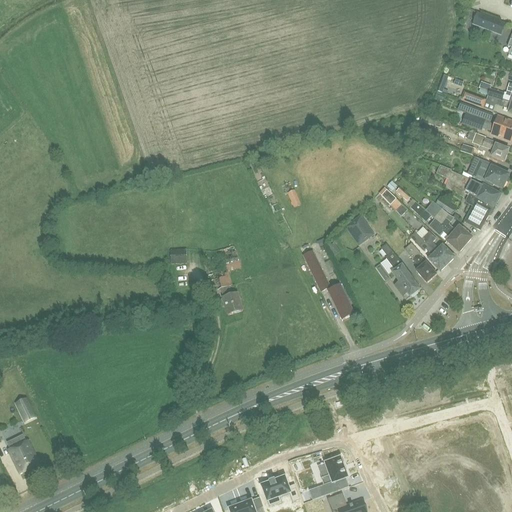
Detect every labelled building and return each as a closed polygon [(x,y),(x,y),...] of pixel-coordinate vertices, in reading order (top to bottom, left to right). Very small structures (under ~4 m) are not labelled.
[(505,24),(500,22),(477,14),(473,25),(501,36),(505,24)] [(437,92),(442,94),(448,78),(443,76),(437,92)] [(511,85),(509,85),(506,95),(490,90),(489,93),(480,89),(478,93),(487,96),(502,101),(511,103),(511,85)] [(483,109),(485,102),(486,101),(464,93),(461,101),(483,109)] [(500,107),(509,110),(508,113),(511,114),(511,103),(502,101),(500,107)] [(483,129),(491,133),(491,135),(511,143),(511,141),(511,122),(497,117),(493,127),(492,127),(492,125),(490,124),(493,115),(468,106),(464,118),(462,125),(482,132),(483,129)] [(426,117),(424,123),(440,129),(442,123),(426,117)] [(426,138),(429,129),(423,126),(419,136),(426,138)] [(493,150),(493,152),(490,158),(504,163),(509,150),(496,145),(497,143),(485,139),(486,138),(475,134),(472,142),(472,143),(472,144),(482,148),(483,146),(493,150)] [(493,188),(494,185),(502,189),(509,175),(498,170),(491,166),(490,167),(480,162),(474,176),(473,178),(484,183),(493,188)] [(451,171),(440,166),(436,175),(448,180),(445,188),(462,198),(464,193),(468,195),(465,202),(465,204),(471,208),(463,223),(480,232),(491,213),(493,214),(496,208),(492,206),(495,201),(500,198),(501,195),(496,193),(496,194),(482,188),(450,172),(451,171)] [(411,199),(399,189),(396,193),(407,203),(411,199)] [(295,191),(287,195),(294,209),(301,206),(295,191)] [(387,191),(381,197),(391,206),(397,200),(387,191)] [(440,198),(436,205),(452,216),(456,209),(447,203),(440,198)] [(426,222),(431,217),(415,203),(412,201),(407,206),(426,222)] [(441,210),(434,219),(435,220),(465,246),(472,238),(459,227),(455,231),(449,225),(451,224),(446,220),(449,216),(441,210)] [(359,246),(367,240),(373,236),(360,218),(346,229),(359,246)] [(443,233),(449,238),(446,242),(459,253),(465,246),(435,220),(429,227),(440,237),(443,233)] [(422,240),(425,242),(447,265),(454,258),(442,246),(438,250),(433,243),(436,240),(429,233),(422,240)] [(426,250),(431,257),(428,260),(440,272),(447,265),(425,242),(419,248),(423,252),(426,250)] [(413,260),(414,260),(420,268),(416,271),(427,284),(437,275),(426,263),(426,264),(419,256),(421,255),(411,244),(404,250),(413,260)] [(333,245),(328,248),(334,256),(339,253),(333,245)] [(203,262),(212,292),(222,289),(225,297),(223,298),(228,316),(243,311),(237,293),(232,295),(229,287),(232,286),(228,271),(241,268),(234,246),(216,252),(217,258),(203,262)] [(170,265),(187,265),(186,250),(170,251),(170,265)] [(304,257),(321,292),(330,288),(312,253),(304,257)] [(386,258),(395,271),(393,273),(400,283),(396,286),(403,296),(407,293),(410,297),(420,290),(402,266),(403,266),(393,253),(386,258)] [(328,292),(343,321),(354,316),(339,287),(328,292)] [(17,404),(22,415),(31,411),(26,400),(17,404)] [(486,420),(477,423),(483,446),(492,443),(486,420)] [(477,423),(467,425),(473,448),(483,446),(477,423)] [(466,426),(456,429),(459,441),(462,452),(473,449),(473,448),(467,425),(466,426)] [(446,431),(434,434),(440,456),(457,451),(453,438),(448,440),(446,431)] [(434,434),(422,437),(424,446),(427,459),(440,456),(434,434)] [(20,475),(40,466),(29,442),(9,452),(20,475)] [(324,486),(309,492),(313,502),(324,497),(323,495),(338,489),(336,483),(346,479),(347,479),(348,479),(348,478),(347,478),(345,471),(346,471),(344,466),(343,466),(341,460),(341,459),(339,459),(340,459),(339,459),(338,457),(329,460),(330,463),(326,464),(325,464),(325,465),(323,466),(323,465),(321,466),(318,467),(322,479),(321,479),(324,486)] [(489,457),(476,461),(482,478),(503,470),(499,458),(490,462),(489,457)] [(503,470),(482,478),(485,488),(508,480),(504,470),(503,470)] [(270,484),(262,487),(270,508),(281,503),(279,498),(290,494),(293,503),(300,501),(295,486),(288,488),(285,479),(275,482),(275,481),(274,481),(275,482),(270,484),(270,483),(269,483),(270,484)] [(508,480),(485,488),(489,498),(510,490),(511,490),(508,480)] [(511,494),(510,490),(489,498),(494,511),(499,511),(507,509),(506,505),(511,502),(511,494)] [(343,495),(327,500),(328,502),(329,501),(333,511),(365,511),(362,502),(346,508),(342,497),(343,496),(343,495)] [(252,502),(229,510),(229,511),(262,511),(262,509),(255,511),(252,502)]
